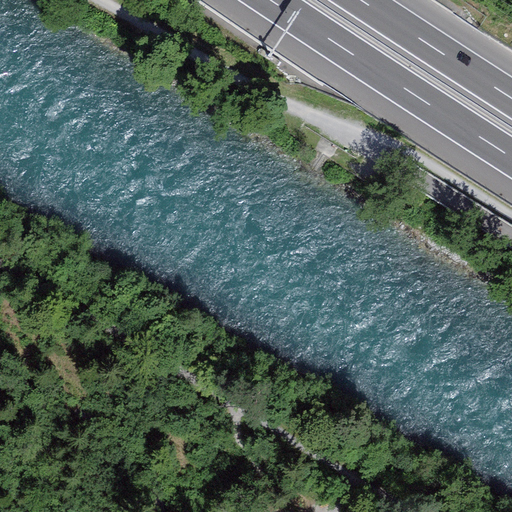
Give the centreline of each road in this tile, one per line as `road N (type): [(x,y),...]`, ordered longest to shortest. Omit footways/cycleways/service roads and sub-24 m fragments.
road 1 (motorway): [(270,0),(511,157)]
road 2 (motorway): [(511,98),(360,0)]
